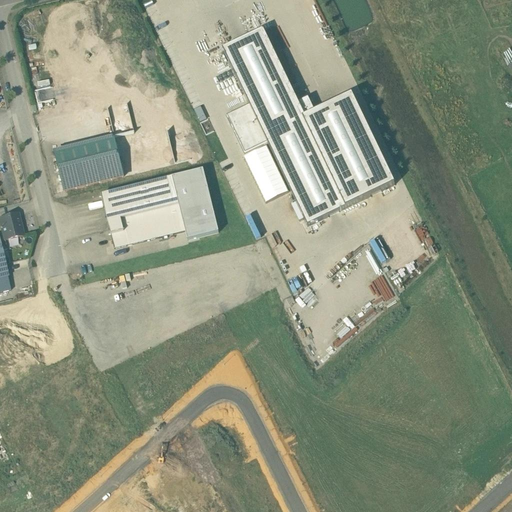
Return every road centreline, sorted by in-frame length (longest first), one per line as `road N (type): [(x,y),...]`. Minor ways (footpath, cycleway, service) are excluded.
road 1 (unclassified): [(302,511),(243,401),(230,393),(210,396),(82,511)]
road 2 (residential): [(0,26),(50,228),(50,266)]
